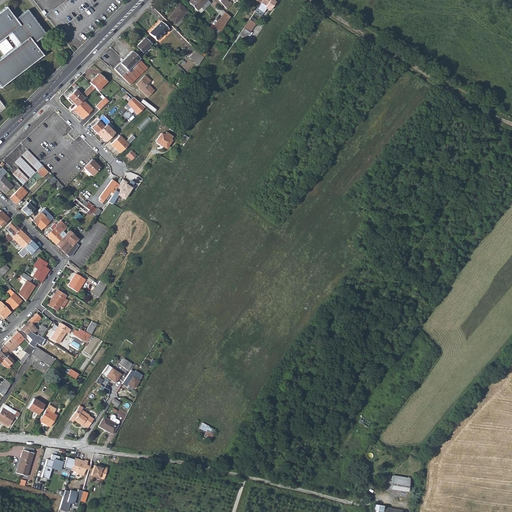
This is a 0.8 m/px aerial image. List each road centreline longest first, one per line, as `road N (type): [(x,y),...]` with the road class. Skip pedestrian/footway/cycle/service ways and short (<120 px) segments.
road 1 (residential): [(81,445),(208,463),(354,500)]
road 2 (residential): [(0,338),(60,263),(0,199)]
